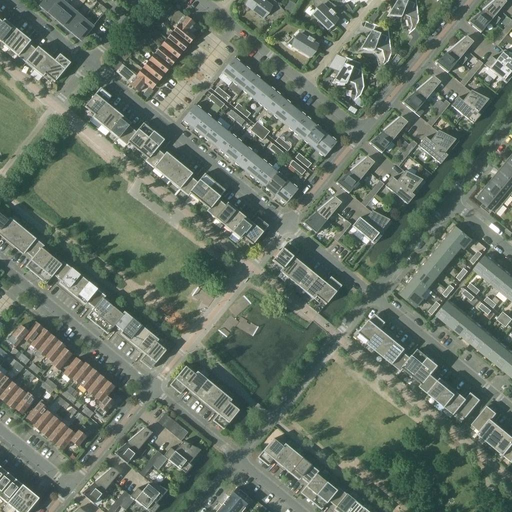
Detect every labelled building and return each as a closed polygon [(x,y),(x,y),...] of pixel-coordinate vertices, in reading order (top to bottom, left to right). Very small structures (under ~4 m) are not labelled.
[(48,13),(59,0),(44,0),(40,6),(48,13)] [(59,0),(48,13),(56,20),(68,6),(60,0),(59,0)] [(283,14),(284,13),(284,12),(273,0),(250,0),(246,6),(263,18),(267,13),(268,14),(269,15),(271,15),(272,16),(274,16),(275,16),(277,16),(278,15),(280,15),(281,14),(283,14)] [(346,14),(325,0),(312,0),(313,1),(313,2),(313,4),(313,5),(314,7),(315,8),(315,9),(316,11),(312,15),(327,30),(337,20),(336,20),(343,13),(346,15),(346,14)] [(415,29),(418,21),(415,0),(397,0),(387,17),(401,17),(402,15),(409,17),(411,26),(408,34),(409,34),(415,29)] [(491,21),(495,25),(500,19),(495,15),(506,2),(503,0),(495,0),(481,12),(491,21)] [(164,13),(179,25),(188,32),(194,25),(189,20),(171,5),(164,13)] [(63,26),(75,12),(68,6),(56,20),(63,26)] [(159,10),(156,15),(160,18),(164,14),(159,10)] [(63,26),(71,33),(83,19),(75,12),(63,26)] [(491,21),(481,12),(468,23),(481,33),(491,21)] [(368,19),(373,22),(378,16),(372,13),(368,19)] [(93,27),(83,19),(71,33),(79,40),(86,32),(88,34),(93,27)] [(388,62),(391,54),(388,30),(366,22),(375,26),(373,31),(371,31),(359,50),(374,51),(375,48),(382,51),(384,60),(381,67),(381,68),(388,62)] [(3,23),(0,26),(0,42),(1,43),(11,30),(3,23)] [(147,24),(143,29),(148,33),(152,28),(147,24)] [(194,37),(188,32),(179,25),(173,33),(188,45),(194,37)] [(508,25),(502,31),(507,35),(511,29),(508,25)] [(292,46),(310,57),(317,46),(316,45),(321,37),(324,38),(325,38),(303,29),(292,39),(288,44),(292,46)] [(415,29),(409,34),(416,41),(422,37),(415,29)] [(9,49),(19,37),(11,30),(1,43),(9,49)] [(502,31),(497,38),(501,41),(507,35),(502,31)] [(182,52),(188,45),(173,33),(167,40),(182,52)] [(17,56),(28,44),(19,37),(9,49),(17,56)] [(466,37),(448,53),(458,61),(462,65),(467,59),(462,56),(473,42),(466,37)] [(501,41),(497,38),(493,43),(497,47),(501,41)] [(135,39),(132,44),(136,47),(140,43),(135,39)] [(182,52),(167,40),(161,47),(176,59),(182,52)] [(26,63),(36,51),(28,44),(17,56),(26,63)] [(170,67),(176,59),(161,47),(155,55),(170,67)] [(34,70),(44,57),(36,51),(26,63),(34,70)] [(510,73),(511,71),(511,54),(504,51),(495,61),(510,73)] [(458,61),(448,53),(435,63),(448,73),(458,61)] [(53,64),(44,74),(45,75),(55,83),(65,70),(70,64),(63,58),(59,55),(52,64),(53,64)] [(163,74),(170,67),(155,55),(149,62),(163,74)] [(357,93),(354,101),(360,95),(364,87),(361,64),(338,55),(338,56),(347,59),(345,65),(344,64),(332,83),(346,84),(347,81),(355,84),(357,93)] [(53,64),(52,64),(44,57),(34,70),(43,77),(45,75),(44,74),(53,64)] [(511,76),(511,74),(510,73),(495,61),(491,57),(484,66),(506,84),(511,76)] [(222,73),(233,82),(245,67),(234,58),(222,73)] [(478,60),(475,65),(479,69),(483,64),(478,60)] [(163,74),(149,62),(143,70),(157,82),(163,74)] [(139,92),(145,84),(137,77),(122,64),(115,72),(134,88),(134,87),(139,92)] [(475,65),(469,72),(474,75),(479,69),(475,65)] [(255,75),(245,67),(233,82),(243,90),(255,75)] [(151,89),(157,82),(143,70),(137,77),(145,84),(151,89)] [(464,78),(468,81),(474,75),(469,72),(464,78)] [(243,90),(253,98),(265,84),(255,75),(243,90)] [(433,77),(415,93),(425,101),(440,83),(433,77)] [(464,87),(468,81),(464,78),(460,83),(464,87)] [(253,98),(263,107),(275,92),(265,84),(253,98)] [(224,92),(218,87),(214,92),(220,97),(224,92)] [(85,107),(94,115),(95,116),(103,106),(104,106),(111,97),(109,96),(100,88),(95,95),(85,107)] [(477,113),(488,100),(471,91),(462,101),(462,102),(477,114),(477,113)] [(230,97),(224,92),(220,97),(226,102),(230,97)] [(263,107),(273,115),(285,100),(275,92),(263,107)] [(425,101),(415,93),(402,103),(415,113),(425,101)] [(208,99),(214,104),(218,100),(212,94),(208,99)] [(477,114),(462,102),(462,101),(458,97),(451,106),(473,124),(480,116),(477,113),(477,114)] [(363,103),(358,98),(354,101),(359,107),(363,103)] [(224,105),(218,100),(214,104),(220,109),(224,105)] [(273,115),(283,123),(295,109),(285,100),(273,115)] [(446,101),(442,106),(446,109),(450,104),(446,101)] [(234,108),(241,113),(244,109),(238,104),(234,108)] [(95,116),(94,115),(92,118),(101,125),(111,112),(104,106),(103,106),(95,116)] [(183,120),(194,129),(206,114),(195,106),(183,120)] [(436,112),(441,115),(446,109),(442,106),(436,112)] [(241,113),(247,118),(250,114),(244,109),(241,113)] [(283,123),(293,132),(305,117),(295,109),(283,123)] [(228,115),(235,121),(238,116),(232,111),(228,115)] [(101,125),(109,132),(120,119),(111,112),(101,125)] [(436,122),(441,115),(436,112),(431,118),(436,122)] [(216,123),(206,114),(194,129),(204,137),(216,123)] [(244,121),(238,116),(235,121),(241,126),(244,121)] [(293,132),(303,140),(315,125),(305,117),(293,132)] [(400,117),(382,133),(392,141),(407,123),(400,117)] [(436,122),(431,118),(427,123),(431,127),(436,122)] [(120,119),(109,132),(118,139),(128,126),(120,119)] [(253,126),(260,131),(263,127),(257,122),(255,125),(253,126)] [(204,137),(214,146),(226,131),(216,123),(204,137)] [(128,143),(129,143),(138,151),(148,138),(154,132),(145,125),(143,124),(136,133),(128,143)] [(303,140),(313,148),(326,134),(315,125),(303,140)] [(136,133),(128,126),(118,139),(126,146),(129,143),(128,143),(136,133)] [(256,136),(260,131),(253,126),(250,131),(256,136)] [(269,132),(263,127),(260,131),(266,136),(269,132)] [(214,146),(224,154),(236,139),(226,131),(214,146)] [(266,136),(260,131),(256,136),(262,141),(266,136)] [(444,154),(455,140),(438,131),(430,141),(429,142),(444,154)] [(156,149),(156,150),(164,141),(162,139),(154,132),(148,138),(138,151),(147,159),(148,159),(156,149)] [(392,141),(382,133),(369,143),(382,154),(392,141)] [(324,157),(336,142),(326,134),(313,148),(324,157)] [(275,142),(281,147),(285,142),(278,137),(275,142)] [(444,154),(429,142),(430,141),(425,138),(418,146),(440,164),(447,156),(444,154)] [(224,154),(234,162),(246,148),(236,139),(224,154)] [(413,141),(409,146),(413,149),(417,144),(413,141)] [(285,142),(281,147),(287,152),(291,147),(285,142)] [(269,149),(275,154),(279,149),(273,144),(269,149)] [(409,146),(403,152),(408,156),(413,149),(409,146)] [(234,162),(244,171),(256,156),(246,148),(234,162)] [(148,159),(147,159),(145,161),(154,169),(164,156),(156,150),(156,149),(148,159)] [(279,149),(275,154),(281,159),(285,154),(279,149)] [(403,152),(398,158),(402,162),(408,156),(403,152)] [(295,158),(301,163),(305,159),(299,154),(295,158)] [(164,156),(154,169),(162,175),(173,163),(164,156)] [(244,171),(255,179),(267,164),(256,156),(244,171)] [(349,173),(359,181),(374,163),(367,157),(349,173)] [(402,162),(398,158),(394,164),(398,167),(402,162)] [(305,159),(301,163),(307,168),(311,164),(305,159)] [(289,165),(295,170),(299,166),(293,161),(289,165)] [(511,165),(507,161),(500,171),(511,180),(511,165)] [(173,163),(162,175),(170,182),(181,170),(173,163)] [(255,179),(265,187),(277,172),(267,164),(255,179)] [(299,166),(295,170),(302,176),(305,171),(299,166)] [(189,176),(181,170),(170,182),(179,189),(189,176)] [(411,194),(422,180),(405,171),(397,182),(396,182),(411,194)] [(511,194),(511,180),(500,171),(492,180),(508,193),(511,196),(511,194)] [(265,187),(275,195),(287,181),(277,172),(265,187)] [(349,194),(359,181),(349,173),(336,184),(349,194)] [(189,193),(190,194),(199,201),(210,189),(215,182),(208,177),(205,174),(204,174),(197,183),(198,183),(189,193)] [(189,176),(179,189),(188,197),(190,194),(189,193),(198,183),(197,183),(189,176)] [(414,196),(411,194),(396,182),(397,182),(392,178),(385,186),(407,205),(414,196)] [(500,202),(504,204),(511,196),(508,193),(492,180),(484,189),(500,202)] [(285,204),(297,189),(287,181),(275,195),(285,204)] [(380,181),(376,186),(380,189),(384,185),(380,181)] [(199,201),(208,209),(209,210),(217,199),(218,200),(225,191),(223,189),(215,182),(210,189),(199,201)] [(376,186),(370,192),(375,196),(380,189),(376,186)] [(500,202),(484,189),(477,199),(483,204),(480,207),(490,215),(492,212),(495,214),(504,204),(500,202)] [(370,192),(365,198),(370,202),(375,196),(370,192)] [(326,222),(326,221),(341,203),(334,197),(316,213),(326,222)] [(370,202),(365,198),(361,204),(365,207),(370,202)] [(209,210),(208,209),(206,212),(215,219),(226,206),(218,200),(217,199),(209,210)] [(215,219),(223,226),(234,213),(226,206),(215,219)] [(372,211),(364,222),(363,222),(378,234),(389,221),(372,211)] [(234,213),(223,226),(232,233),(242,220),(234,213)] [(326,222),(316,213),(303,224),(316,234),(321,227),(326,231),(331,225),(326,221),(326,222)] [(242,237),(243,237),(253,245),(263,233),(268,226),(259,219),(257,217),(257,218),(250,226),(251,227),(242,237)] [(0,231),(0,232),(8,238),(18,226),(10,218),(7,221),(8,221),(0,231)] [(381,236),(378,234),(363,222),(364,222),(359,218),(352,227),(374,245),(381,236)] [(251,227),(250,226),(242,220),(232,233),(241,240),(243,237),(242,237),(251,227)] [(347,221),(343,226),(347,229),(351,225),(347,221)] [(8,238),(16,245),(27,232),(18,226),(8,238)] [(337,232),(342,236),(347,229),(343,226),(337,232)] [(454,226),(447,235),(462,247),(461,248),(464,250),(472,240),(454,226)] [(35,239),(27,232),(16,245),(25,252),(35,239)] [(342,236),(337,232),(332,238),(337,242),(342,236)] [(447,235),(440,243),(455,255),(461,248),(462,247),(447,235)] [(33,259),(41,249),(42,249),(44,247),(35,239),(25,252),(32,258),(33,259)] [(281,269),(282,270),(290,260),(291,260),(298,251),(297,250),(287,242),(282,249),(272,261),(281,269)] [(433,251),(448,264),(455,255),(440,243),(433,251)] [(25,267),(35,276),(51,257),(42,249),(41,249),(33,259),(32,258),(25,267)] [(433,251),(426,260),(441,272),(448,264),(433,251)] [(478,251),(474,257),(478,260),(482,255),(478,251)] [(483,278),(496,262),(487,255),(474,270),(483,278)] [(60,264),(51,257),(35,276),(46,284),(53,275),(61,265),(60,264)] [(282,270),(281,269),(279,272),(288,279),(299,266),(291,260),(290,260),(282,270)] [(426,260),(420,268),(435,280),(441,272),(426,260)] [(53,275),(61,282),(71,269),(62,262),(60,264),(61,265),(53,275)] [(483,278),(492,284),(505,269),(496,262),(483,278)] [(299,266),(288,279),(297,286),(307,273),(299,266)] [(420,268),(413,276),(428,289),(435,280),(420,268)] [(80,276),(71,269),(61,282),(69,289),(80,276)] [(500,291),(511,276),(511,274),(505,269),(492,284),(500,291)] [(307,273),(297,286),(305,293),(315,280),(307,273)] [(69,289),(78,295),(88,283),(80,276),(69,289)] [(413,276),(406,285),(421,297),(421,296),(428,289),(413,276)] [(511,276),(500,291),(508,298),(511,293),(511,276)] [(315,297),(316,297),(325,305),(336,293),(341,286),(332,279),(330,277),(323,286),(324,287),(315,297)] [(324,287),(323,286),(315,280),(305,293),(314,300),(316,297),(315,297),(324,287)] [(96,290),(88,283),(78,295),(86,302),(96,290)] [(421,297),(406,285),(399,294),(416,308),(424,298),(421,296),(421,297)] [(105,297),(96,290),(86,302),(94,309),(103,299),(103,300),(105,297)] [(86,318),(97,326),(112,307),(103,300),(103,299),(94,309),(86,318)] [(437,316),(446,323),(459,307),(450,300),(437,316)] [(107,335),(115,326),(114,325),(122,315),(112,307),(97,326),(107,335)] [(428,312),(432,315),(437,310),(433,307),(428,312)] [(467,314),(459,307),(446,323),(454,330),(467,314)] [(115,326),(122,332),(133,320),(124,312),(122,315),(114,325),(115,326)] [(369,341),(370,342),(378,332),(379,332),(381,329),(381,330),(386,323),(385,322),(375,314),(370,321),(360,333),(369,341)] [(454,330),(463,337),(476,321),(467,314),(454,330)] [(141,326),(133,320),(122,332),(131,339),(141,326)] [(471,344),(484,328),(476,321),(463,337),(471,344)] [(23,338),(30,344),(42,329),(35,323),(27,333),(23,338)] [(131,339),(139,346),(149,333),(141,326),(131,339)] [(15,348),(23,338),(27,333),(19,327),(17,330),(17,329),(7,341),(15,348)] [(471,344),(479,351),(492,335),(484,328),(471,344)] [(42,329),(30,344),(38,350),(50,336),(42,329)] [(381,329),(379,332),(378,332),(370,342),(369,341),(367,344),(376,351),(387,339),(389,336),(381,330),(381,329)] [(147,353),(156,343),(158,341),(151,334),(149,333),(139,346),(147,352),(147,353)] [(488,357),(501,342),(492,335),(479,351),(488,357)] [(38,350),(45,356),(57,342),(50,336),(38,350)] [(384,358),(395,345),(397,343),(389,336),(387,339),(376,351),(384,358)] [(57,342),(45,356),(52,362),(53,362),(63,349),(64,349),(65,348),(57,342)] [(488,357),(496,364),(509,349),(501,342),(488,357)] [(146,353),(139,361),(141,363),(150,370),(156,364),(166,351),(156,343),(147,353),(147,352),(146,353)] [(406,350),(397,343),(395,345),(384,358),(393,365),(403,352),(404,353),(406,350)] [(71,356),(64,349),(63,349),(53,362),(52,362),(51,364),(59,370),(71,356)] [(505,372),(511,362),(511,351),(509,349),(496,364),(505,372)] [(404,370),(413,377),(423,365),(429,358),(422,353),(418,350),(411,358),(411,359),(403,369),(404,370)] [(404,353),(403,352),(393,365),(402,372),(404,370),(403,369),(411,359),(411,358),(404,353)] [(18,359),(25,365),(29,360),(22,354),(18,359)] [(8,355),(4,360),(12,366),(16,362),(8,355)] [(423,385),(431,375),(432,376),(439,367),(438,365),(429,358),(423,365),(413,377),(422,385),(423,385)] [(83,365),(75,359),(63,374),(71,380),(72,379),(72,378),(83,365)] [(72,378),(72,379),(79,384),(92,370),(84,363),(83,365),(72,378)] [(187,385),(188,384),(195,375),(185,367),(175,379),(169,386),(179,394),(180,395),(185,389),(188,386),(187,385)] [(79,384),(87,391),(99,376),(92,370),(79,384)] [(197,372),(195,375),(188,384),(187,385),(188,386),(185,389),(193,395),(195,392),(206,380),(197,372)] [(420,387),(429,395),(439,382),(432,376),(431,375),(423,385),(422,385),(420,387)] [(99,376),(87,391),(94,397),(106,382),(99,376)] [(0,396),(11,383),(3,377),(0,381),(0,396)] [(206,380),(195,392),(193,395),(201,402),(204,399),(214,386),(206,380)] [(94,397),(101,402),(102,403),(106,398),(114,388),(106,382),(94,397)] [(448,389),(439,382),(429,395),(437,402),(448,389)] [(0,396),(0,398),(6,404),(18,389),(11,383),(0,396)] [(210,409),(212,406),(222,393),(214,386),(204,399),(201,402),(210,409)] [(15,409),(15,408),(26,395),(25,395),(18,389),(6,404),(14,410),(15,409)] [(437,402),(446,408),(456,396),(448,389),(437,402)] [(61,395),(67,400),(71,395),(65,391),(61,395)] [(23,415),(35,400),(27,393),(25,395),(26,395),(15,408),(15,409),(23,415)] [(231,401),(222,393),(212,406),(210,409),(217,415),(220,412),(220,413),(229,403),(231,401)] [(471,393),(464,402),(464,403),(456,413),(457,413),(465,420),(481,401),(471,393)] [(76,400),(71,395),(67,400),(72,404),(76,400)] [(455,416),(457,413),(456,413),(464,403),(464,402),(456,396),(446,408),(455,416)] [(102,403),(101,402),(94,412),(102,419),(111,407),(114,404),(106,398),(102,403)] [(45,411),(47,410),(39,403),(27,418),(34,424),(45,411)] [(220,413),(220,412),(217,415),(212,421),(214,423),(223,430),(228,424),(239,411),(229,403),(220,413)] [(489,423),(497,414),(487,407),(472,426),(480,432),(481,433),(489,423)] [(45,411),(34,424),(33,426),(40,432),(53,417),(55,414),(48,408),(47,410),(45,411)] [(162,426),(169,418),(165,414),(158,423),(162,426)] [(48,438),(51,434),(60,423),(53,417),(40,432),(48,438)] [(174,422),(169,418),(162,426),(167,430),(174,422)] [(167,430),(171,434),(178,425),(174,422),(167,430)] [(51,434),(48,438),(55,444),(61,437),(67,429),(60,423),(51,434)] [(481,433),(480,432),(478,435),(487,442),(497,430),(489,423),(481,433)] [(176,438),(183,429),(178,425),(171,434),(176,438)] [(81,444),(90,432),(82,426),(74,435),(75,435),(71,441),(78,447),(81,444)] [(126,443),(141,456),(146,450),(141,446),(152,433),(145,428),(126,443)] [(74,435),(67,429),(61,437),(55,444),(63,450),(71,441),(75,435),(74,435)] [(497,430),(487,442),(495,449),(506,436),(497,430)] [(511,445),(511,441),(506,436),(495,449),(503,456),(511,445)] [(283,447),(282,447),(273,439),(262,452),(257,458),(266,466),(268,467),(273,461),(275,458),(275,457),(283,447)] [(183,442),(175,452),(174,452),(189,464),(200,451),(183,442)] [(137,461),(141,456),(126,443),(114,454),(126,464),(132,457),(137,461)] [(284,444),(282,447),(283,447),(275,457),(275,458),(273,461),(281,467),(293,452),(284,444)] [(511,445),(503,456),(511,462),(511,445)] [(192,466),(189,464),(174,452),(175,452),(170,448),(163,457),(185,475),(192,466)] [(157,451),(153,456),(158,460),(161,455),(162,455),(157,451)] [(293,452),(281,467),(289,474),(302,458),(293,452)] [(167,460),(163,457),(161,455),(158,460),(153,466),(158,470),(167,460)] [(148,463),(153,466),(158,460),(153,456),(148,463)] [(310,465),(302,458),(289,474),(298,480),(310,465)] [(143,469),(147,472),(153,466),(148,463),(143,469)] [(308,484),(307,484),(308,485),(316,475),(317,475),(319,473),(310,465),(298,480),(298,481),(301,478),(308,484)] [(112,468),(93,484),(104,492),(119,474),(112,468)] [(147,472),(143,469),(139,474),(143,478),(147,472)] [(0,496),(14,479),(6,473),(0,480),(0,496)] [(308,485),(307,484),(300,493),(302,495),(310,502),(316,496),(326,483),(317,475),(316,475),(308,485)] [(22,486),(14,479),(0,496),(0,498),(7,504),(22,486)] [(150,482),(142,492),(141,492),(156,505),(156,504),(167,491),(150,482)] [(336,491),(335,490),(326,483),(316,496),(310,502),(319,509),(321,510),(328,501),(336,491)] [(104,492),(93,484),(81,494),(93,504),(99,497),(104,501),(109,496),(104,492)] [(30,492),(22,486),(7,504),(15,511),(30,492)] [(154,511),(159,507),(156,504),(156,505),(141,492),(142,492),(137,488),(130,497),(148,511),(154,511)] [(236,488),(229,497),(244,509),(251,500),(236,488)] [(328,501),(336,508),(346,495),(337,488),(335,490),(336,491),(328,501)] [(28,511),(39,499),(30,492),(15,511),(16,511),(28,511)] [(120,496),(125,500),(128,496),(129,495),(124,492),(120,496)] [(346,495),(336,508),(341,511),(346,511),(355,502),(346,495)] [(120,506),(125,500),(120,496),(115,503),(120,506)] [(125,511),(134,500),(130,497),(128,496),(125,500),(120,506),(125,511)] [(229,497),(222,506),(230,511),(241,511),(244,509),(229,497)] [(360,511),(363,509),(355,502),(346,511),(360,511)] [(115,503),(110,509),(113,511),(114,511),(120,506),(115,503)]
